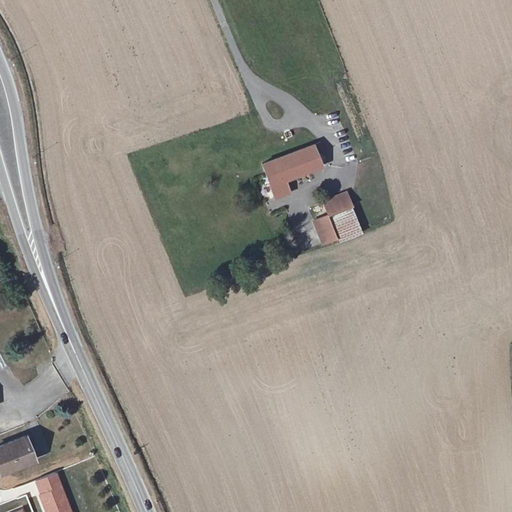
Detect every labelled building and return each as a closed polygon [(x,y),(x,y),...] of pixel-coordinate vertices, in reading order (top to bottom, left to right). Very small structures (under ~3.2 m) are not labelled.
[(318,143),(312,145),(317,156),(322,153),(318,143)] [(317,156),(312,145),(261,164),(269,185),(274,198),(289,192),(284,180),(321,166),(317,156)] [(319,198),(324,211),(325,212),(347,203),(341,189),(319,198)] [(324,211),(309,217),(319,240),(334,234),(325,212),(324,211)] [(31,431),(0,444),(0,463),(3,470),(33,457),(28,445),(35,443),(31,431)]
